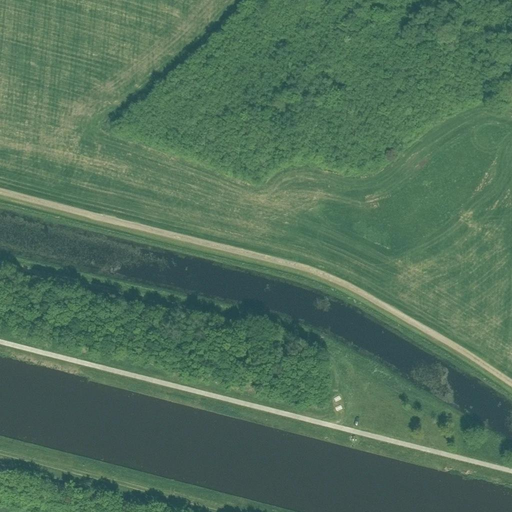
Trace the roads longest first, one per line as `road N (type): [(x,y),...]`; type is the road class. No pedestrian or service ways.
road 1 (track): [(511,455),(324,343),(0,259)]
road 2 (track): [(0,191),(324,275),(511,384)]
